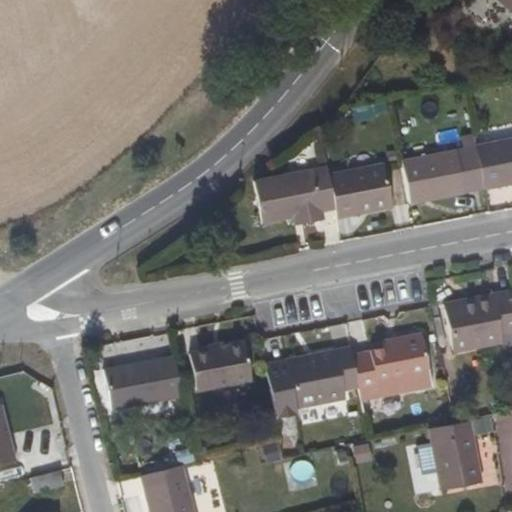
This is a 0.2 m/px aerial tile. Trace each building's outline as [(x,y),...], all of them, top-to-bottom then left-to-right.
[(511,0),(498,0),(511,11),(511,0)] [(511,140),(476,147),(484,190),(511,184),(511,140)] [(403,162),(411,204),(484,190),(476,147),(403,162)] [(335,210),(337,219),(390,209),(383,167),(329,177),(335,210)] [(301,226),(323,221),(322,213),(335,210),(329,177),(327,168),(254,182),(261,224),(294,218),(300,216),(301,226)] [(511,327),(511,291),(493,296),(494,302),(473,307),(472,300),(444,306),(452,349),(500,339),(499,331),(511,327)] [(493,296),(472,300),(473,307),(494,302),(493,296)] [(358,392),(381,387),(383,395),(435,384),(424,334),(393,340),(394,346),(383,348),(352,355),(357,385),(358,392)] [(393,340),(381,343),(383,348),(394,346),(393,340)] [(251,380),(243,344),(188,354),(194,390),(251,380)] [(335,351),(336,357),(351,353),(350,347),(335,351)] [(352,355),(351,353),(336,357),(335,351),(308,356),(309,363),(287,368),(295,408),(345,397),(343,388),(357,385),(352,355)] [(180,395),(173,356),(103,372),(111,410),(180,395)] [(286,361),(287,368),(309,363),(308,356),(286,361)] [(287,368),(286,361),(264,365),(276,427),(298,423),(295,408),(287,368)] [(0,466),(14,463),(1,406),(0,406),(0,466)] [(440,490),(481,482),(469,420),(454,423),(428,428),(440,490)] [(192,511),(182,466),(140,477),(148,511),(192,511)] [(59,472),(30,478),(34,494),(63,487),(59,472)]
